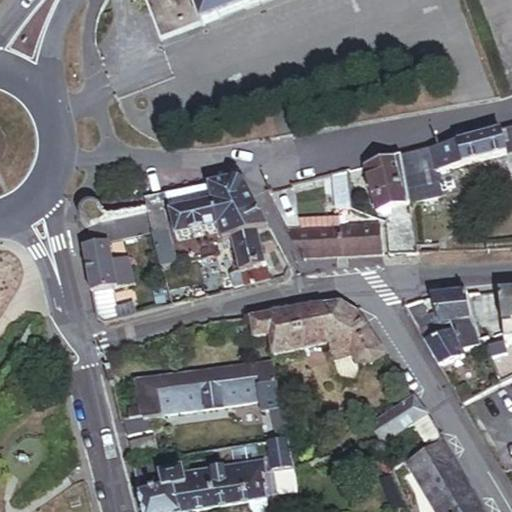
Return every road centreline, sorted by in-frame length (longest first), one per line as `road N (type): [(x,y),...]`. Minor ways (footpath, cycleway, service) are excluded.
road 1 (residential): [(364,284),(502,511)]
road 2 (residential): [(77,344),(308,290)]
road 3 (residential): [(114,511),(77,344)]
road 4 (residential): [(364,284),(511,273)]
road 5 (residential): [(247,163),(308,290)]
